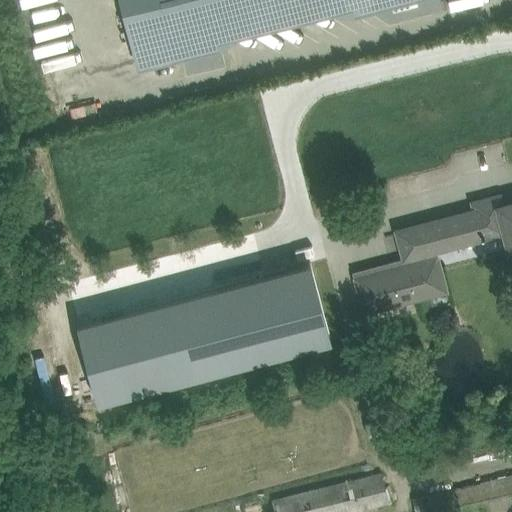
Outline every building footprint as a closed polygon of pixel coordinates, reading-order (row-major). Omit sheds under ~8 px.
[(328,0),(348,13),(398,0),(148,0),(163,59),(203,49),(198,30),(316,0),(328,0)] [(490,253),(511,247),(511,202),(502,205),(500,196),(492,198),(495,212),(479,216),(490,253)] [(266,273),(244,198),(58,247),(78,324),(266,273)] [(495,212),(492,198),(476,202),(478,209),(395,231),(402,258),(358,270),(358,272),(353,273),(363,312),(448,291),(441,266),(490,253),(479,216),(495,212)] [(266,273),(78,324),(95,395),(330,335),(311,261),(266,273)] [(378,311),(365,314),(368,327),(381,324),(378,311)] [(375,418),(387,414),(375,381),(364,385),(375,418)] [(381,469),(271,497),(274,511),(344,511),(389,501),(381,469)] [(487,511),(511,506),(511,471),(481,479),(481,480),(461,486),(460,484),(414,495),(417,511),(487,511)]
